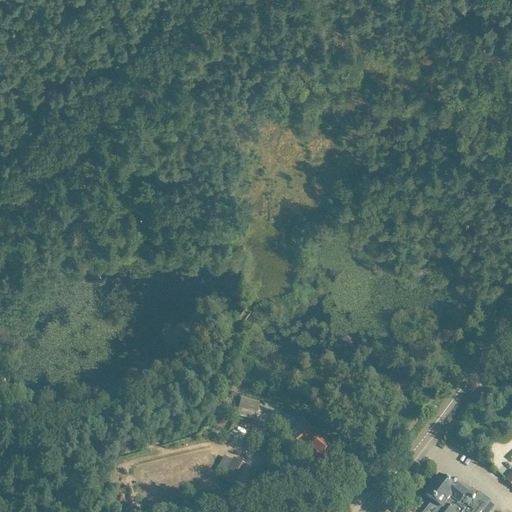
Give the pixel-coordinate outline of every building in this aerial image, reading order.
[(294,192),(298,204),(332,194),(333,196),(343,193),(337,172),(344,169),(342,160),(334,162),(332,155),(305,162),(306,164),(284,171),(278,170),(262,155),(247,171),(260,183),(260,184),(255,186),(258,195),(263,193),(264,195),(260,210),(256,228),(277,233),(285,200),(292,193),(294,192)] [(135,216),(135,227),(136,226),(136,228),(137,228),(137,230),(147,230),(147,227),(148,227),(148,223),(155,223),(155,215),(135,216)] [(259,405),(241,399),(237,415),(255,420),(259,405)] [(331,448),(306,428),(296,440),(314,454),(313,455),(314,456),(322,463),(327,457),(326,456),(331,448)] [(233,479),(242,463),(234,459),(221,480),(232,486),(235,480),(233,479)] [(482,511),(490,503),(477,493),(475,495),(461,483),(459,486),(457,485),(454,490),(439,477),(425,495),(433,501),(424,511),(482,511)]
